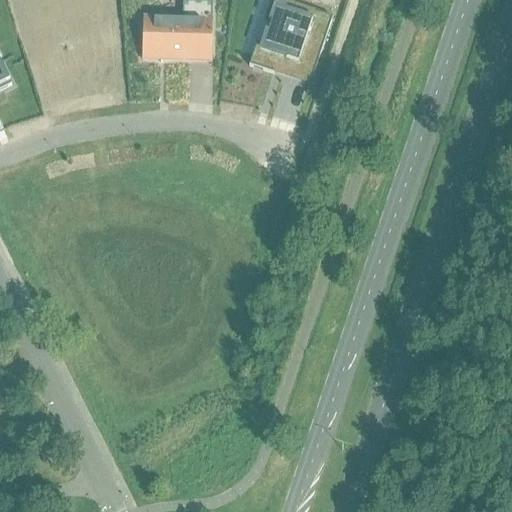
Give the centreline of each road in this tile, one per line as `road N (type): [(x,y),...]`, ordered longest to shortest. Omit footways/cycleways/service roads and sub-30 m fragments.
road 1 (secondary): [(468,0),(295,511)]
road 2 (secondary): [(347,511),(511,23)]
road 3 (residential): [(0,159),(48,138),(166,122),(215,125),(281,149)]
road 4 (residential): [(114,511),(0,294)]
